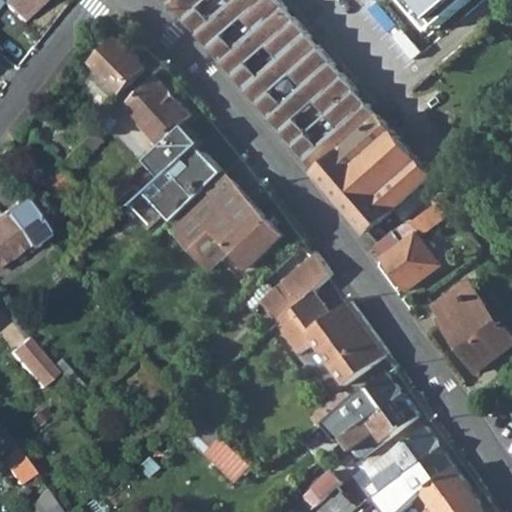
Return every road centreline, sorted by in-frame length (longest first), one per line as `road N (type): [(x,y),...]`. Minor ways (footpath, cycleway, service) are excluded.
road 1 (residential): [(137,0),(271,150),(511,481)]
road 2 (residential): [(0,114),(89,0)]
road 3 (residential): [(400,90),(507,0)]
